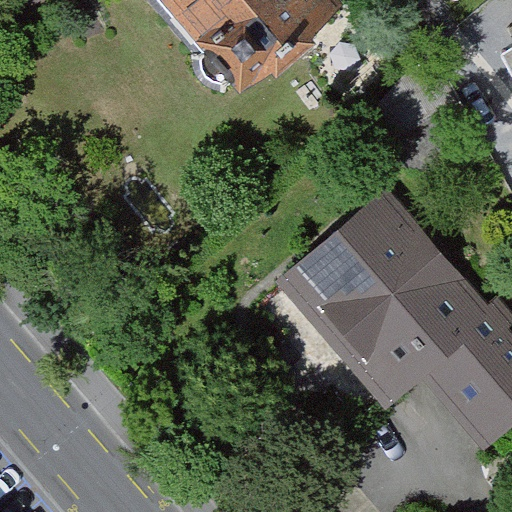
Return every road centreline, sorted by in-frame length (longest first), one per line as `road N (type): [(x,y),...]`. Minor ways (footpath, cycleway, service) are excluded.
road 1 (tertiary): [(134,511),(0,355)]
road 2 (residential): [(436,0),(511,137)]
